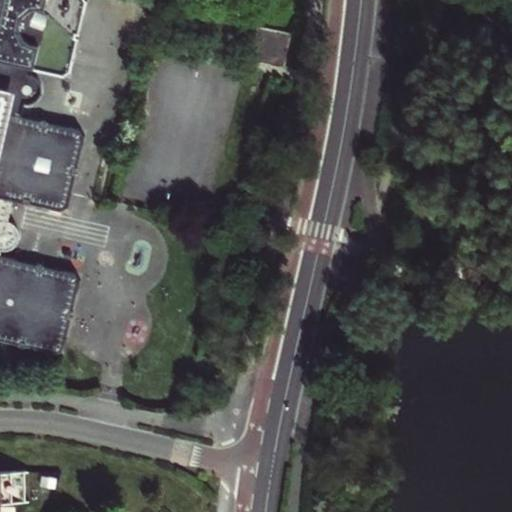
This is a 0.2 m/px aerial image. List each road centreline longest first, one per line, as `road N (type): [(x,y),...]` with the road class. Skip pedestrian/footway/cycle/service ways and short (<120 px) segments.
road 1 (tertiary): [(270,470),(340,145),(359,8)]
road 2 (residential): [(270,470),(71,422),(0,416)]
